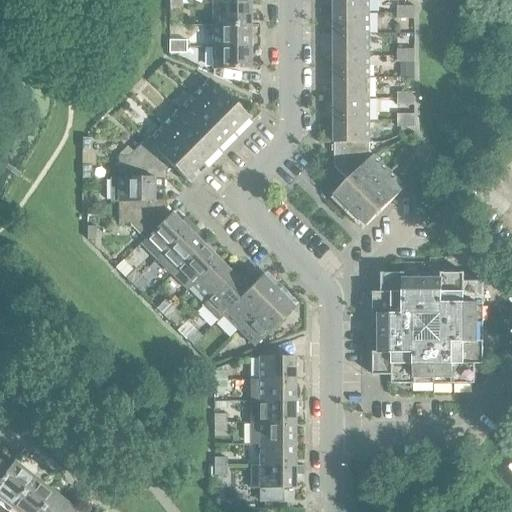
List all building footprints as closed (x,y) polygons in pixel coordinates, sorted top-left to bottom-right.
[(334,0),(334,10),(370,10),(369,0),(334,0)] [(169,4),(169,13),(182,13),(182,4),(169,4)] [(212,26),(249,26),(249,4),(212,4),(212,26)] [(397,19),(406,19),(406,6),(397,6),(397,19)] [(406,19),(415,19),(415,6),(406,6),(406,19)] [(334,33),(370,33),(370,10),(334,10),(334,33)] [(212,47),(249,47),(249,26),(212,26),(212,47)] [(334,57),(370,57),(370,33),(334,33),(334,57)] [(177,54),(177,41),(169,41),(169,54),(177,54)] [(177,41),(177,54),(186,54),(186,41),(177,41)] [(249,47),(212,47),(212,70),(249,70),(249,47)] [(398,62),(406,62),(406,49),(398,49),(398,62)] [(415,49),(406,49),(406,62),(415,62),(415,49)] [(335,80),(370,80),(370,57),(334,57),(335,80)] [(184,180),(246,119),(247,118),(208,80),(146,142),(171,167),(184,180)] [(335,104),(370,104),(370,80),(335,80),(335,104)] [(398,106),(406,106),(406,93),(398,93),(398,106)] [(406,93),(406,106),(415,105),(415,93),(406,93)] [(335,127),(370,127),(370,104),(335,104),(335,127)] [(406,127),(406,114),(398,114),(398,127),(406,127)] [(415,114),(406,114),(406,127),(415,127),(415,114)] [(335,152),(370,151),(370,127),(335,127),(335,152)] [(87,141),(87,153),(95,153),(95,141),(87,141)] [(171,167),(146,142),(144,141),(128,156),(117,156),(117,178),(153,178),(153,180),(165,180),(165,172),(171,167)] [(349,181),(374,156),(370,151),(335,152),(335,166),(349,181)] [(367,226),(406,187),(374,156),(349,181),(336,194),(367,226)] [(451,204),(446,208),(453,216),(457,212),(470,225),(483,212),(470,199),(487,181),(480,174),(476,178),(473,175),(448,201),(451,204)] [(153,202),(153,201),(153,180),(153,178),(117,178),(118,202),(153,202)] [(145,240),(171,213),(166,208),(166,201),(153,201),(153,202),(118,202),(118,224),(129,224),(145,240)] [(186,229),(180,223),(171,213),(145,240),(140,244),(156,260),(186,229)] [(193,236),(198,231),(185,218),(180,223),(186,229),(193,236)] [(202,244),(193,236),(186,229),(156,260),(171,275),(202,244)] [(187,290),(192,285),(217,260),(202,244),(171,275),(187,290)] [(207,300),(232,275),(217,260),(192,285),(207,300)] [(132,285),(141,276),(134,270),(125,279),(132,285)] [(485,345),(484,289),(484,281),(465,282),(465,273),(381,273),(381,292),(373,292),(373,376),(392,376),(392,384),(475,384),(476,365),(484,365),(485,345)] [(232,275),(207,300),(222,315),(252,285),(246,279),(241,284),(232,275)] [(132,285),(137,291),(147,282),(141,276),(132,285)] [(292,308),(261,277),(260,276),(252,285),(222,315),(254,346),(292,308)] [(162,315),(171,306),(165,300),(156,309),(162,315)] [(162,315),(168,321),(177,312),(171,306),(162,315)] [(192,346),(201,337),(195,331),(186,340),(192,346)] [(258,380),(294,380),(294,357),(258,357),(258,380)] [(213,380),(226,380),(226,371),(213,371),(213,380)] [(226,380),(213,380),(213,389),(226,389),(226,380)] [(251,402),(294,401),(294,380),(258,380),(250,380),(251,402)] [(251,423),(294,423),(294,401),(251,402),(251,423)] [(213,423),(226,423),(226,414),(213,414),(213,423)] [(226,423),(213,423),(213,432),(226,432),(226,423)] [(251,445),(258,445),(294,445),(294,423),(251,423),(251,445)] [(259,467),(294,466),(294,445),(258,445),(259,467)] [(213,467),(226,467),(226,458),(213,458),(213,467)] [(8,511),(34,478),(14,462),(0,480),(0,501),(0,502),(9,509),(7,511),(8,511)] [(260,489),(260,502),(282,501),(282,489),(294,489),(294,475),(302,475),(302,466),(294,466),(259,467),(251,467),(251,489),(260,489)] [(226,467),(213,467),(213,475),(226,475),(226,467)] [(39,511),(54,493),(34,478),(8,511),(39,511)] [(70,511),(74,509),(54,493),(39,511),(70,511)]
